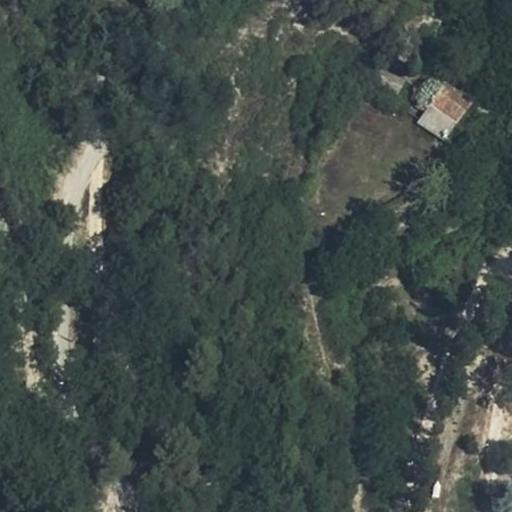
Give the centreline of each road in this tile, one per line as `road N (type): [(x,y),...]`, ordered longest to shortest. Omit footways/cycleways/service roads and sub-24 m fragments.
road 1 (unclassified): [(125,511),(67,365),(73,197),(90,138),(77,0)]
road 2 (unknown): [(511,295),(500,275),(469,291),(436,368),(415,511)]
road 3 (unknown): [(233,511),(134,358),(70,279)]
road 4 (unknown): [(508,511),(490,478),(511,320)]
